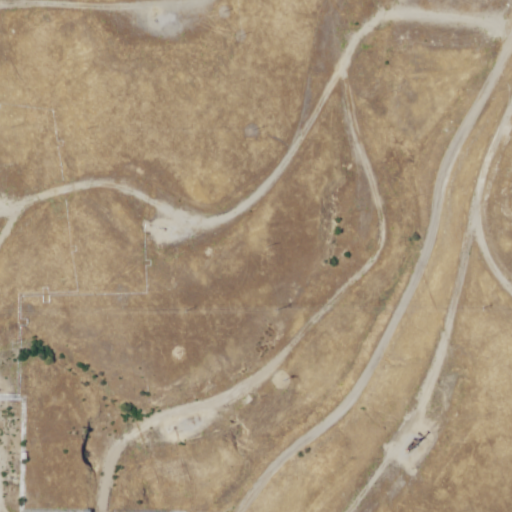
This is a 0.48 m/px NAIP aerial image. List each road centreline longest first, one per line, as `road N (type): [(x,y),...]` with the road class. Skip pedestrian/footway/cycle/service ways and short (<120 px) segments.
road 1 (track): [(511,12),(477,0),(335,23),(333,101),(244,209),(166,229),(100,201),(0,260)]
road 2 (track): [(127,511),(198,409),(288,340),(308,235),(356,156),(450,124),(503,129)]
road 3 (track): [(203,511),(364,266),(444,170),(503,129),(511,107)]
road 4 (track): [(503,129),(461,230),(272,511)]
road 5 (track): [(511,209),(464,285),(359,511)]
road 6 (track): [(356,156),(376,0)]
